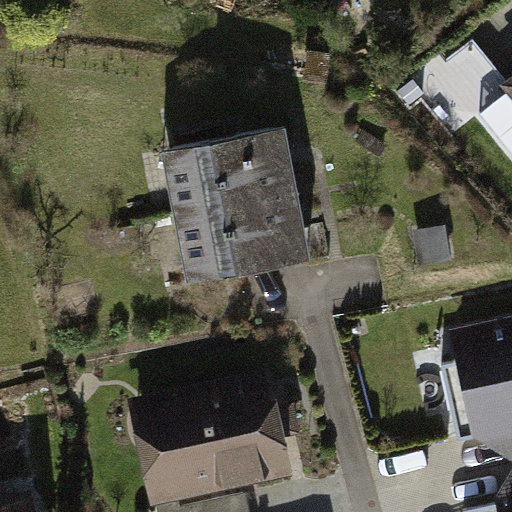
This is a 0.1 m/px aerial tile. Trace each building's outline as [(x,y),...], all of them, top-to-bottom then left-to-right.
[(367,0),(377,11),(390,0),(367,0)] [(166,157),(178,223),(292,202),(280,136),(166,157)] [(178,223),(190,288),(304,267),(292,202),(178,223)] [(511,327),(450,341),(477,469),(511,461),(511,327)] [(263,380),(130,410),(152,508),(285,479),(263,380)] [(511,511),(511,461),(477,469),(486,511),(511,511)] [(28,511),(26,503),(0,510),(0,511),(28,511)]
